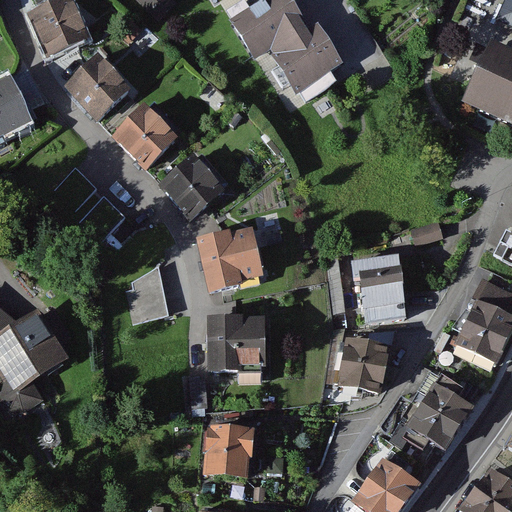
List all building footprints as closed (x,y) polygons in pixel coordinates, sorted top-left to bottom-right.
[(175,0),(141,0),(160,20),(178,3),(175,0)] [(292,0),(275,0),(233,25),(257,64),(273,55),(300,99),(347,70),(323,30),(314,36),(292,0)] [(511,0),(509,0),(498,25),(511,30),(511,0)] [(76,3),(30,23),(49,65),(94,46),(76,3)] [(511,62),(488,52),(460,113),(511,136),(511,62)] [(102,61),(68,94),(100,128),(135,95),(102,61)] [(17,87),(0,95),(0,148),(38,131),(17,87)] [(150,110),(115,143),(150,179),(184,147),(150,110)] [(200,160),(163,192),(194,228),(231,195),(200,160)] [(96,194),(75,172),(50,198),(71,219),(96,194)] [(125,222),(104,201),(78,226),(100,247),(125,222)] [(511,226),(500,255),(511,260),(511,226)] [(202,248),(203,250),(216,303),(249,295),(247,288),(271,282),(259,235),(202,248)] [(394,271),(351,273),(353,322),(396,321),(394,271)] [(157,272),(132,285),(134,291),(125,293),(133,328),(168,320),(157,272)] [(471,302),(450,344),(492,366),(511,326),(511,319),(500,313),(510,295),(474,277),(463,298),(471,302)] [(0,309),(0,369),(11,388),(3,401),(16,422),(47,403),(38,390),(75,368),(44,316),(24,328),(0,309)] [(273,324),(214,324),(214,379),(249,379),(249,372),(273,372),(273,324)] [(383,351),(336,344),(329,390),(376,397),(383,351)] [(418,402),(458,426),(471,406),(430,382),(418,402)] [(458,426),(418,402),(404,426),(445,450),(458,426)] [(243,444),(195,441),(192,486),(240,490),(243,444)] [(401,511),(419,485),(380,460),(352,502),(366,511),(401,511)] [(511,511),(511,484),(496,474),(481,496),(504,511),(511,511)] [(504,511),(481,496),(469,511),(504,511)]
